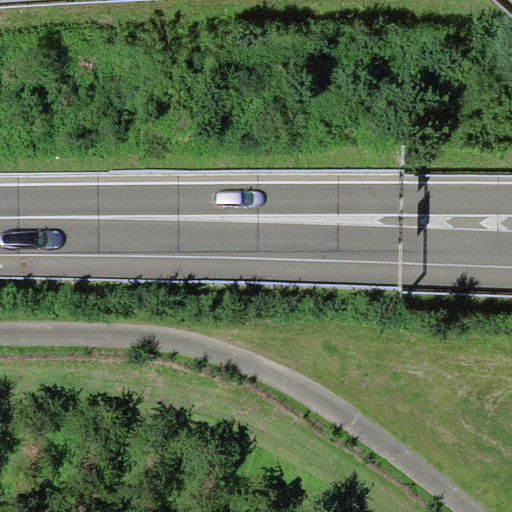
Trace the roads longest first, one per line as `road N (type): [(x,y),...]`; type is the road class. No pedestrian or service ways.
road 1 (motorway): [(0,220),(291,217)]
road 2 (motorway): [(291,217),(511,238)]
road 3 (motorway): [(291,217),(511,214)]
